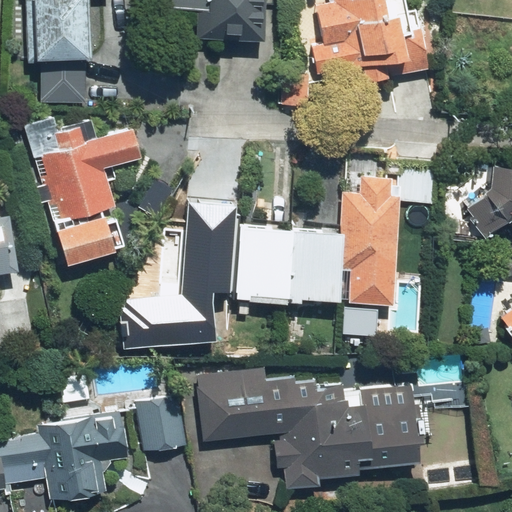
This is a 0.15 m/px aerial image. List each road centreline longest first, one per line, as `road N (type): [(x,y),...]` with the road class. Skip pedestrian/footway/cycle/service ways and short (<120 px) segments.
road 1 (unknown): [(511,134),(279,116),(142,134)]
road 2 (unknown): [(45,511),(152,486),(183,494),(188,511)]
